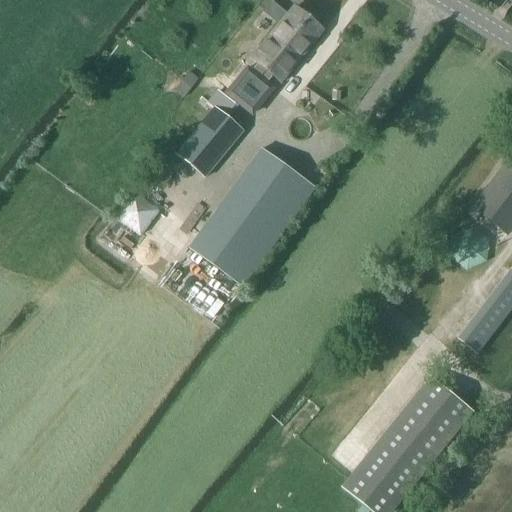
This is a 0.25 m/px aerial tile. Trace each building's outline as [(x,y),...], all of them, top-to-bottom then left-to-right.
[(267,40),(277,48),(280,44),(300,60),(323,32),(293,8),(287,16),(272,3),(264,13),(279,25),(267,40)] [(251,72),(247,69),(226,94),(251,114),(272,89),(266,84),(272,76),(281,83),(300,60),(280,44),(277,48),(267,40),(251,59),(258,64),(251,72)] [(206,104),(213,110),(177,153),(204,175),(240,131),(225,119),(235,107),(216,91),(206,104)] [(258,150),(223,201),(208,222),(263,260),(313,188),(258,150)] [(511,156),(473,208),(509,234),(511,229),(511,156)] [(473,228),(453,236),(450,257),(467,270),(487,262),(489,240),(473,228)] [(476,355),(511,308),(511,270),(457,340),(476,355)] [(340,488),(370,511),(393,511),(474,412),(429,377),(340,488)]
